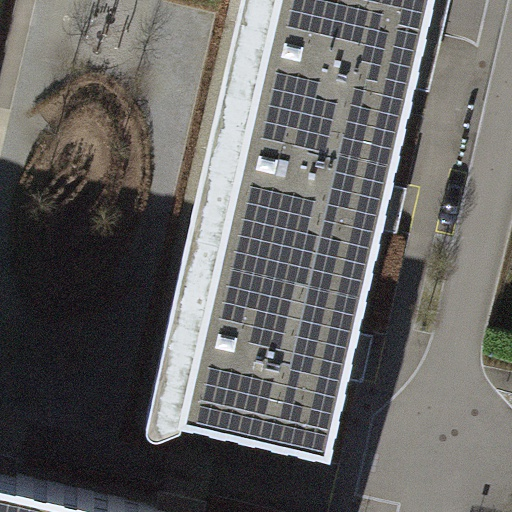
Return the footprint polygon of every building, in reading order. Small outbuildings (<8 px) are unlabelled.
[(397,125),(424,0),(251,0),(231,87),(397,125)] [(397,125),(231,87),(197,244),(363,279),(397,125)] [(326,448),(363,279),(197,244),(160,413),(326,448)] [(82,511),(88,487),(0,466),(0,511),(82,511)] [(192,511),(88,487),(82,511),(192,511)]
